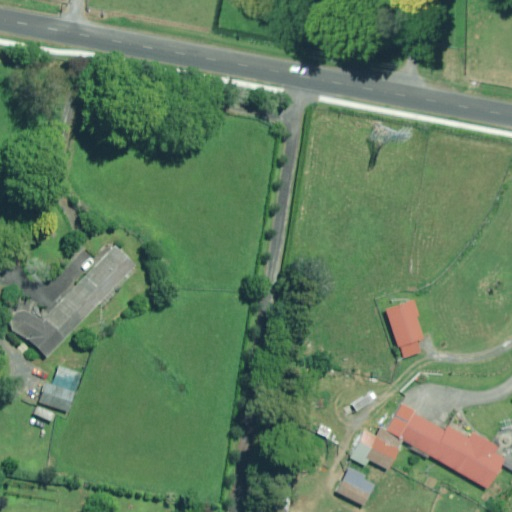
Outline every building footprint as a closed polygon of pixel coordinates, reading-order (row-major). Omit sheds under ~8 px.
[(133,267),(112,246),(38,323),(22,307),(6,324),(25,342),(26,341),(45,359),(133,267)] [(417,341),(422,339),(421,339),(414,318),(418,316),(412,301),(409,302),(382,311),(385,319),(395,348),(399,360),(421,352),(417,341)] [(72,395),(43,385),(38,403),(66,412),(72,395)] [(492,454),(495,449),(468,433),(465,438),(447,427),(445,426),(443,430),(414,413),(399,404),(391,417),(384,429),(398,438),(429,456),(433,458),(484,489),(502,459),(492,454)] [(347,457),(364,466),(366,461),(385,470),(396,446),(361,429),(347,457)] [(374,482),(349,469),(336,493),(361,507),(374,482)]
